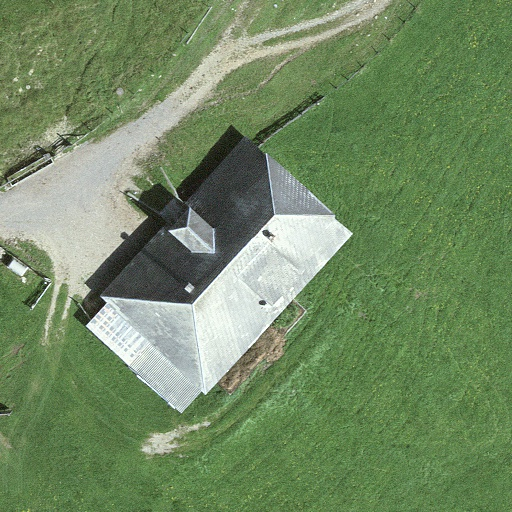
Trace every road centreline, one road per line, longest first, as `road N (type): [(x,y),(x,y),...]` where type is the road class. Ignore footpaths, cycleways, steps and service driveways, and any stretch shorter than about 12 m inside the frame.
road 1 (track): [(0,212),(171,109),(223,55),(257,0)]
road 2 (track): [(223,55),(336,21),(373,0)]
